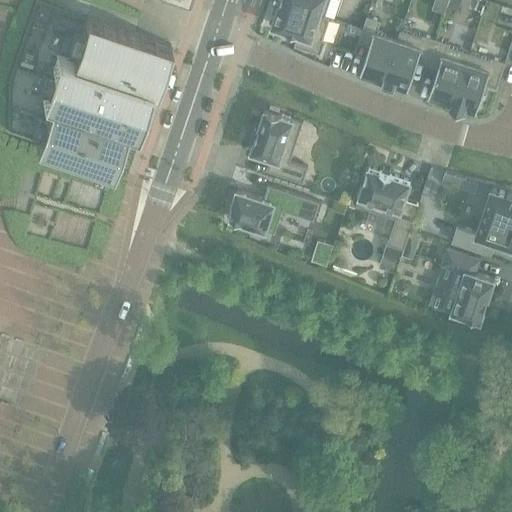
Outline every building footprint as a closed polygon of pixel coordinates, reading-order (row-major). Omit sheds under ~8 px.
[(156,90),(171,44),(87,16),(59,7),(58,6),(38,0),(36,0),(9,81),(8,132),(35,141),(112,167),(128,173),(128,172),(150,109),(144,107),(151,88),(156,90)] [(280,0),(280,2),(330,18),(330,17),(325,15),(330,0),(280,0)] [(436,0),(435,4),(460,11),(462,0),(436,0)] [(330,18),(280,2),(280,3),(276,2),(273,13),(276,14),(273,25),(299,34),(295,45),(321,54),(326,40),(323,39),(330,18)] [(383,83),(384,83),(401,30),(400,30),(397,39),(377,32),(381,21),(367,16),(358,42),(370,46),(361,72),(363,73),(362,76),(371,79),(373,76),(384,79),(383,83)] [(384,83),(395,87),(396,83),(409,88),(417,62),(428,65),(436,39),(423,35),(422,37),(401,30),(384,83)] [(451,107),(452,107),(470,53),(449,46),(450,43),(436,39),(428,65),(438,69),(429,95),(432,95),(430,99),(440,102),(441,98),(452,102),(451,107)] [(452,107),(465,111),(466,107),(477,110),(486,84),(497,88),(505,62),(491,57),(490,60),(470,53),(452,107)] [(290,161),(303,122),(279,114),(280,111),(270,107),(269,110),(265,109),(252,151),(271,158),(267,170),(303,182),(308,167),(290,161)] [(411,181),(369,167),(357,205),(396,218),(388,244),(404,249),(419,204),(405,200),(411,181)] [(443,183),(488,196),(492,183),(447,169),(443,183)] [(314,219),(319,202),(268,185),(264,197),(241,190),(237,202),(234,201),(228,217),(275,232),(282,209),(314,219)] [(459,226),(453,242),(491,254),(496,240),(511,244),(511,194),(493,188),(478,232),(459,226)] [(320,238),(314,259),(329,263),(335,242),(320,238)] [(476,272),(481,258),(448,247),(442,264),(456,268),(443,308),(454,311),(453,315),(464,318),(465,315),(481,320),(495,279),(476,272)]
